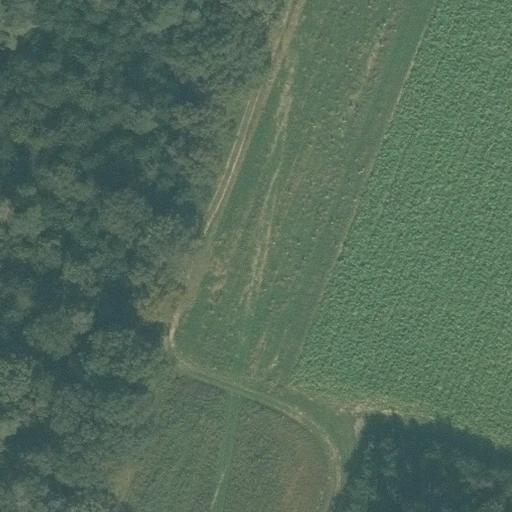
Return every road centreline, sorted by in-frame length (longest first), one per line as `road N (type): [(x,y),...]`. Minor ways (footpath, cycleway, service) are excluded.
road 1 (track): [(285,0),(172,364)]
road 2 (track): [(123,511),(172,364)]
